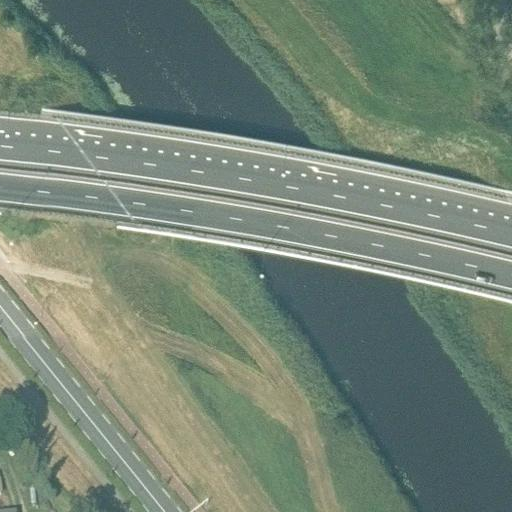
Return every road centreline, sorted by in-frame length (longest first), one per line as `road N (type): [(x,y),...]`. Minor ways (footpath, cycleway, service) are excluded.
road 1 (motorway): [(0,187),(255,226),(511,278)]
road 2 (motorway): [(511,233),(370,202),(0,145)]
road 3 (secondary): [(164,511),(0,307)]
